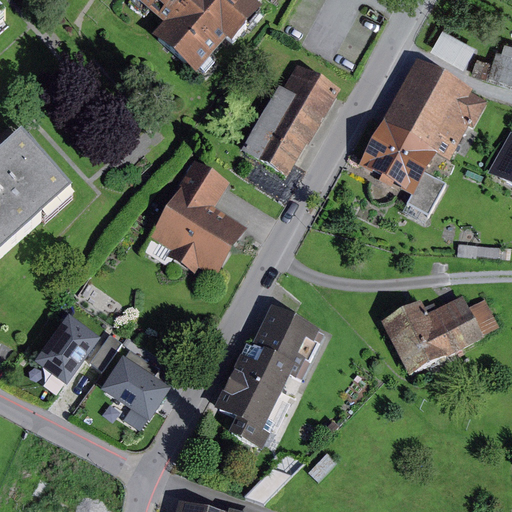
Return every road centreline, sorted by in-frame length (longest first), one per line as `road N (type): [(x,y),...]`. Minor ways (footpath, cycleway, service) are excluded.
road 1 (residential): [(152,474),(424,0)]
road 2 (track): [(511,277),(384,287),(314,277),(279,261)]
road 3 (residential): [(0,401),(152,474)]
